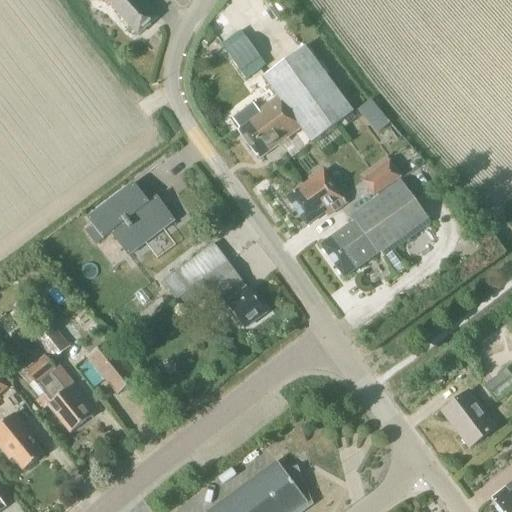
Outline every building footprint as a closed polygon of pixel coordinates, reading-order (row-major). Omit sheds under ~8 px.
[(102,0),(106,4),(108,2),(138,36),(158,18),(141,0),(102,0)] [(262,114),(240,130),(239,131),(260,160),(302,129),(311,142),(355,112),(304,48),(264,77),(278,96),(259,110),(262,114)] [(368,123),(381,112),(371,100),(358,111),(368,123)] [(232,118),(240,130),(262,114),(259,110),(254,103),(232,118)] [(381,112),(368,123),(377,134),(390,123),(381,112)] [(390,161),(387,157),(360,177),(374,198),(403,177),(391,160),(390,161)] [(326,213),(329,217),(347,203),(324,171),(287,198),(307,226),(326,213)] [(431,223),(401,181),(350,218),(353,223),(321,246),(345,278),(381,253),(396,275),(406,268),(394,250),(431,223)] [(175,221),(157,197),(149,203),(133,182),(88,216),(93,222),(85,228),(96,242),(111,230),(129,255),(175,221)] [(163,283),(175,299),(178,297),(194,285),(227,260),(214,244),(163,283)] [(245,329),(266,313),(228,262),(194,285),(204,298),(210,305),(220,297),(245,329)] [(194,285),(178,297),(188,310),(204,298),(194,285)] [(71,347),(51,322),(34,336),(54,361),(71,347)] [(118,395),(138,379),(101,332),(83,346),(90,355),(87,357),(118,395)] [(27,371),(35,381),(29,385),(39,397),(36,399),(44,409),(49,405),(71,433),(93,416),(78,397),(81,394),(73,384),(66,390),(56,378),(54,379),(50,374),(56,369),(46,356),(27,371)] [(18,372),(10,361),(0,367),(8,378),(18,372)] [(448,367),(454,375),(462,369),(457,361),(448,367)] [(497,401),(511,389),(511,375),(507,369),(485,386),(497,401)] [(0,396),(9,389),(0,377),(0,396)] [(442,412),(470,448),(496,429),(469,392),(442,412)] [(15,413),(4,422),(0,425),(0,446),(10,460),(13,457),(24,471),(45,454),(32,439),(35,437),(15,413)] [(297,468),(286,473),(277,462),(209,511),(302,511),(312,505),(297,468)] [(511,511),(511,483),(493,499),(503,511),(511,511)]
